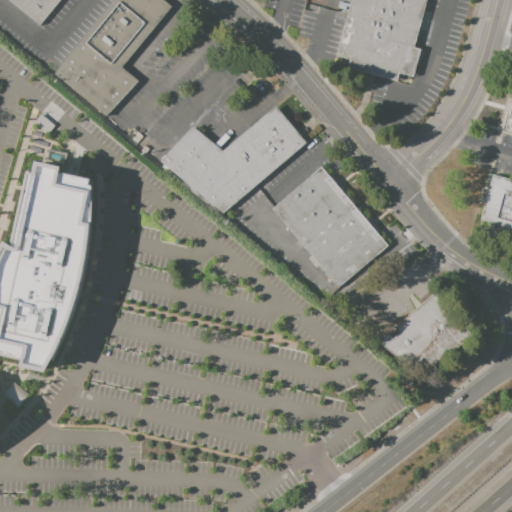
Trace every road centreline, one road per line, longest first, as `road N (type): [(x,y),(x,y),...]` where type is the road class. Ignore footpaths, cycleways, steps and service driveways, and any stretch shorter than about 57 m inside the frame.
road 1 (tertiary): [(389,183),(269,39),(221,0)]
road 2 (residential): [(496,0),(462,102),(389,183)]
road 3 (secondary): [(485,385),(322,511)]
road 4 (secondary): [(463,260),(490,283),(510,324),(506,358),(485,385)]
road 5 (motorway): [(511,425),(413,511)]
